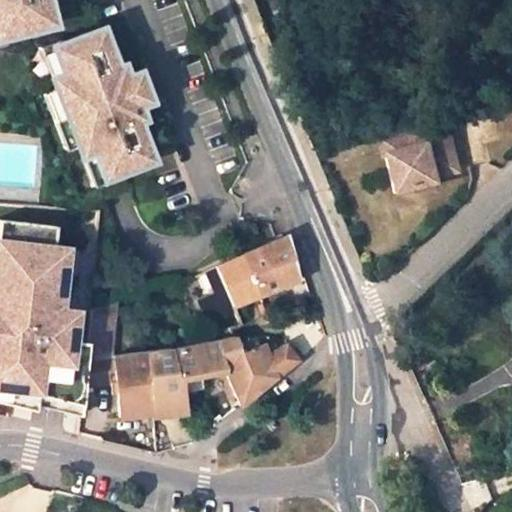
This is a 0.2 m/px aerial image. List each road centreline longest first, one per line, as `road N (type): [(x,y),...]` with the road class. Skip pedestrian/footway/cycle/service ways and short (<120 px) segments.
road 1 (tertiary): [(222,0),(352,320)]
road 2 (residential): [(178,481),(204,447),(316,363),(360,360)]
road 3 (residential): [(352,320),(511,183)]
road 4 (tertiary): [(178,481),(207,486),(359,472)]
road 5 (tertiary): [(0,447),(178,481)]
road 6 (residential): [(453,511),(404,399),(360,360)]
